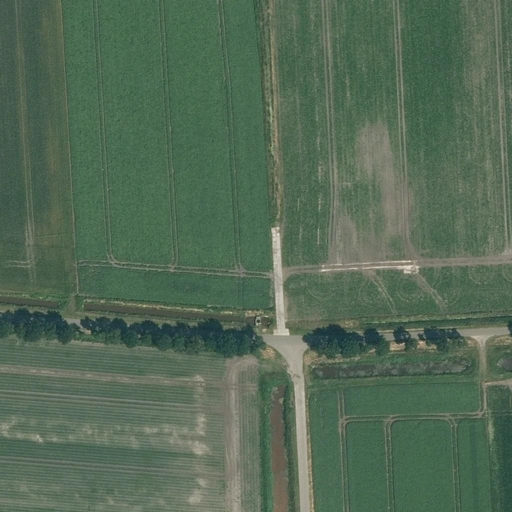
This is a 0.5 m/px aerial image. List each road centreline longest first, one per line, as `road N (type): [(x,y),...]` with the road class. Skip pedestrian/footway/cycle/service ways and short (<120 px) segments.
road 1 (unclassified): [(295,339),(0,316)]
road 2 (unclassified): [(295,339),(511,330)]
road 3 (unclassified): [(295,339),(304,511)]
